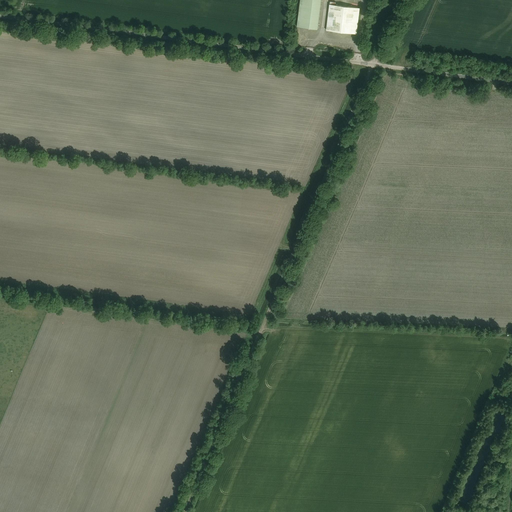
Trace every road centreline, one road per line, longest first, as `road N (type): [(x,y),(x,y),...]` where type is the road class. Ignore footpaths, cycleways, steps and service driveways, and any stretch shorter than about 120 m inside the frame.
road 1 (track): [(401,0),(184,511)]
road 2 (track): [(511,82),(0,16)]
road 3 (track): [(356,61),(366,1),(327,1),(320,39)]
